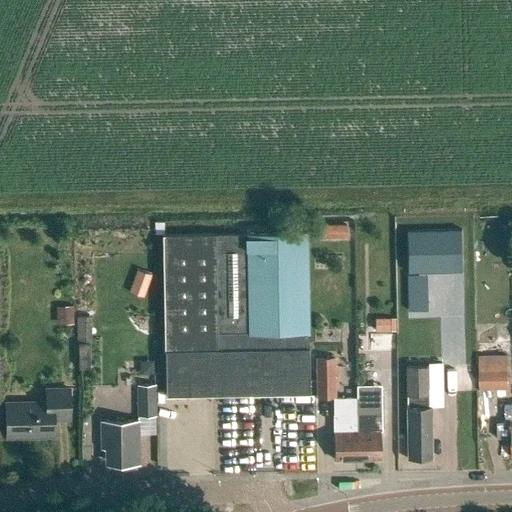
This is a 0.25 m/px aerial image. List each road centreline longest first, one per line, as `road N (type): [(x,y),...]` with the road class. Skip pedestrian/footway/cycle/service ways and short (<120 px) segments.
road 1 (residential): [(2,511),(46,496),(261,492),(270,511)]
road 2 (secondary): [(344,511),(511,497)]
